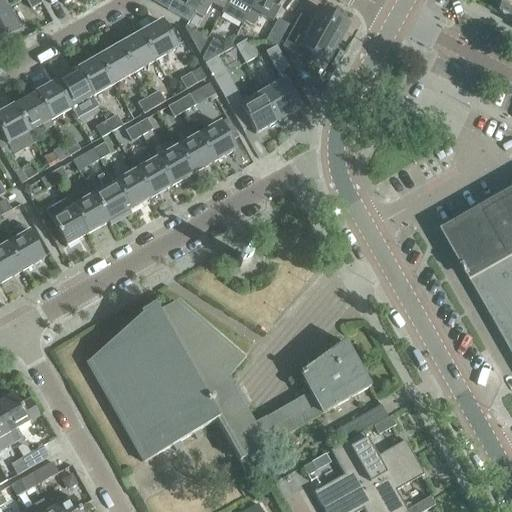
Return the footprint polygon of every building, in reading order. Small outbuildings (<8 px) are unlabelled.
[(24,0),(30,10),(41,4),(38,0),(24,0)] [(189,23),(194,14),(195,12),(184,6),(173,0),(172,0),(166,11),(189,23)] [(187,0),(184,6),(195,12),(200,3),(199,3),(200,0),(187,0)] [(200,0),(199,3),(200,3),(195,12),(194,14),(203,19),(211,3),(223,10),(228,0),(200,0)] [(256,0),(228,0),(223,10),(221,13),(242,25),(250,11),(256,0)] [(259,16),(271,23),(284,0),(256,0),(250,11),(242,25),(244,22),(252,27),(259,16)] [(511,0),(495,0),(497,2),(498,0),(506,0),(500,14),(511,19),(511,0)] [(325,63),(346,25),(319,9),(305,33),(293,26),(281,48),(302,60),(307,53),(325,63)] [(18,30),(17,30),(6,10),(0,13),(0,40),(18,31),(18,30)] [(276,47),(288,26),(277,20),(265,41),(276,47)] [(161,23),(140,35),(155,62),(176,50),(161,23)] [(198,55),(206,39),(190,31),(187,37),(198,55)] [(140,35),(118,47),(134,74),(155,62),(140,35)] [(201,61),(203,65),(214,59),(230,50),(212,40),(201,61)] [(245,67),(256,61),(245,41),(234,48),(245,67)] [(134,74),(118,47),(97,59),(113,86),(134,74)] [(276,47),(265,53),(277,74),(288,68),(276,47)] [(97,59),(76,71),(92,98),(113,86),(97,59)] [(225,103),(236,97),(214,59),(203,65),(225,103)] [(92,98),(76,71),(74,67),(64,73),(66,77),(55,83),(71,110),(77,121),(98,109),(92,98)] [(198,69),(179,80),(185,91),(204,80),(198,69)] [(299,109),(283,81),(261,94),(277,122),(299,109)] [(49,122),(71,110),(55,83),(34,95),(49,122)] [(153,109),(164,103),(158,93),(147,99),(153,109)] [(277,122),(261,94),(239,107),(255,135),(277,122)] [(49,122),(34,95),(13,107),(28,134),(42,126),(45,131),(52,127),(49,122)] [(183,113),(194,107),(188,96),(177,102),(183,113)] [(142,115),(153,109),(147,99),(136,105),(142,115)] [(173,119),(183,113),(177,102),(167,108),(173,119)] [(28,134),(13,107),(0,114),(0,133),(7,146),(28,134)] [(110,133),(121,127),(115,117),(105,123),(110,133)] [(141,137),(152,131),(146,120),(135,126),(141,137)] [(100,139),(110,133),(105,123),(94,129),(100,139)] [(198,137),(213,163),(233,152),(234,152),(218,125),(198,137)] [(130,143),(141,137),(135,126),(124,133),(130,143)] [(192,175),(213,163),(198,137),(176,149),(192,175)] [(170,187),(192,175),(176,149),(170,139),(161,144),(167,155),(155,161),(170,187)] [(68,158),(79,151),(73,141),(62,147),(68,158)] [(98,161),(109,155),(103,145),(92,151),(98,161)] [(47,169),(57,164),(68,158),(62,147),(41,159),(47,169)] [(88,167),(98,161),(92,151),(82,157),(88,167)] [(149,199),(170,187),(155,161),(134,173),(149,199)] [(26,181),(37,175),(31,165),(20,171),(26,181)] [(56,185),(67,179),(60,169),(50,175),(56,185)] [(107,224),(128,211),(113,185),(107,173),(97,179),(103,191),(92,197),(107,224)] [(149,199),(134,173),(113,185),(128,211),(149,199)] [(46,191),(56,185),(50,175),(40,181),(46,191)] [(445,237),(462,267),(461,268),(467,279),(469,278),(511,353),(511,191),(441,232),(444,238),(445,237)] [(86,236),(107,224),(92,197),(71,209),(86,236)] [(0,217),(11,211),(5,201),(0,203),(0,217)] [(51,221),(50,220),(43,225),(54,244),(61,240),(65,248),(66,248),(66,247),(86,236),(71,209),(68,203),(58,209),(61,215),(51,221)] [(21,272),(42,261),(43,261),(23,226),(15,231),(19,239),(6,246),(21,272)] [(0,283),(0,284),(21,272),(6,246),(0,249),(0,283)] [(239,269),(249,263),(244,255),(235,261),(239,269)] [(215,422),(238,463),(239,463),(245,474),(255,469),(252,463),(252,462),(249,457),(369,388),(342,340),(299,376),(309,394),(252,426),(251,423),(250,424),(243,411),(248,408),(235,386),(231,388),(226,380),(244,359),(177,303),(157,314),(153,307),(145,311),(146,313),(86,364),(143,463),(172,447),(175,452),(182,448),(179,443),(193,435),(196,441),(203,436),(200,431),(215,422)] [(0,399),(0,422),(7,435),(12,444),(21,439),(16,430),(39,417),(30,401),(19,407),(11,393),(0,399)] [(339,446),(350,439),(387,419),(380,407),(332,434),(339,446)] [(378,436),(395,426),(390,418),(373,428),(378,436)] [(0,451),(12,445),(12,444),(7,435),(0,422),(0,451)] [(362,434),(346,443),(369,484),(414,459),(404,442),(376,458),(362,434)] [(313,494),(323,511),(369,484),(346,443),(329,452),(343,476),(313,494)] [(16,449),(22,459),(30,454),(26,448),(21,446),(16,449)] [(27,470),(49,458),(42,447),(21,459),(27,470)] [(16,476),(27,470),(21,459),(10,465),(16,476)] [(414,459),(369,484),(384,511),(406,511),(395,492),(423,476),(414,459)] [(37,486),(58,474),(52,463),(31,475),(37,486)] [(315,472),(310,463),(302,468),(306,477),(315,472)] [(26,492),(37,486),(31,475),(20,482),(26,492)] [(384,511),(369,484),(323,511),(359,511),(363,510),(363,511),(384,511)] [(417,505),(421,511),(424,511),(434,507),(429,498),(417,505)] [(79,511),(72,499),(51,511),(79,511)]
